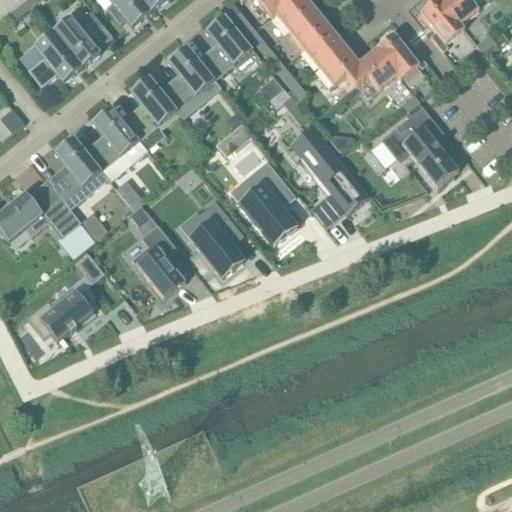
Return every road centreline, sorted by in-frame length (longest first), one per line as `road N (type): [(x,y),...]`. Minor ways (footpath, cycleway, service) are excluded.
road 1 (residential): [(0,345),(25,394),(511,195)]
road 2 (tertiary): [(511,381),(221,511)]
road 3 (residential): [(216,0),(0,175)]
road 4 (tertiary): [(291,511),(511,414)]
road 5 (unclassified): [(391,7),(511,159)]
